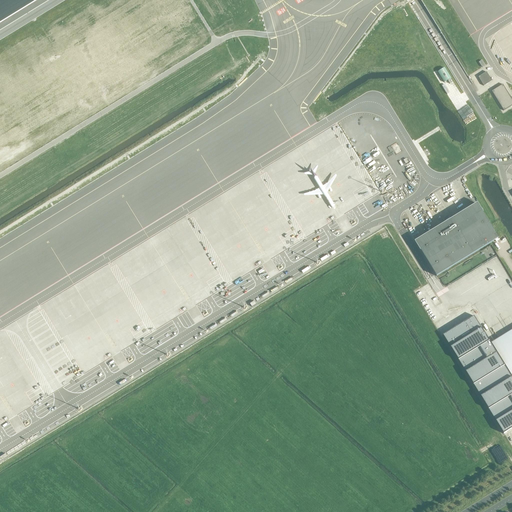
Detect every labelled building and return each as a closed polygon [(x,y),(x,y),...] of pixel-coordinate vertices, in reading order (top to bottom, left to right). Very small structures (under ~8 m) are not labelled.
[(451,78),(444,68),(438,72),(444,83),(451,78)] [(478,77),(484,86),(492,81),(486,72),(478,77)] [(511,99),(503,84),(492,91),(504,111),(511,105),(511,99)] [(421,129),(411,136),(414,139),(414,141),(425,135),(421,129)] [(414,241),(436,276),(498,238),(477,203),(414,241)] [(511,378),(491,344),(474,316),(443,335),(503,434),(511,428),(511,378)] [(511,330),(492,343),(511,376),(511,330)]
